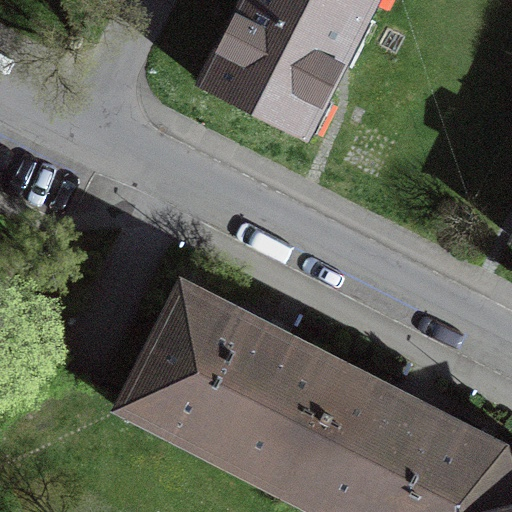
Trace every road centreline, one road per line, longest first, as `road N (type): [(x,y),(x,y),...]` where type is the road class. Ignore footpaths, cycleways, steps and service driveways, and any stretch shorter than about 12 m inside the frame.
road 1 (residential): [(511,350),(78,132)]
road 2 (residential): [(146,0),(78,132)]
